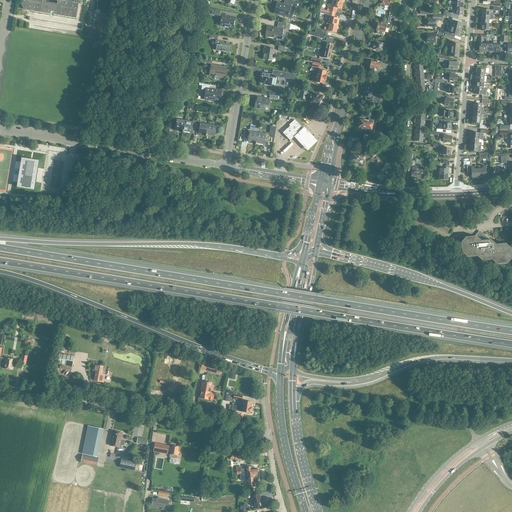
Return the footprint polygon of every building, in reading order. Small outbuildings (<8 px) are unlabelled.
[(21,0),(21,2),(21,4),(22,6),(23,8),(25,10),(28,11),(31,11),(49,14),(52,14),(76,18),(78,4),(81,4),(82,0),(97,0),(97,1),(97,10),(100,10),(99,13),(100,14),(108,15),(111,7),(112,0),(21,0)] [(290,7),(292,7),(295,8),(297,2),(294,1),(291,0),(287,0),(286,5),(277,3),(274,13),(287,17),(290,7)] [(341,9),(343,2),(332,0),(330,0),(330,6),(328,5),(327,9),(327,10),(327,11),(335,13),(336,13),(337,8),(341,9)] [(390,6),(389,14),(394,15),(394,17),(399,19),(400,11),(399,11),(400,6),(399,6),(400,0),(394,0),(393,7),(390,6)] [(481,16),(489,17),(489,13),(495,13),(495,11),(499,11),(500,8),(493,7),(492,10),(482,10),(481,16)] [(99,14),(100,14),(99,13),(100,10),(97,10),(96,10),(95,14),(94,14),(92,28),(104,30),(106,16),(99,14)] [(335,13),(327,11),(326,11),(325,13),(329,14),(327,23),(328,24),(338,26),(339,19),(334,18),(335,13)] [(432,15),(432,18),(427,18),(427,27),(436,27),(437,20),(442,21),(443,15),(432,15)] [(222,16),(220,26),(233,28),(234,18),(222,16)] [(461,25),(462,24),(457,23),(458,20),(452,18),(450,27),(461,30),(462,26),(461,25)] [(266,36),(277,38),(281,39),(282,35),(285,35),(286,30),(289,30),(290,24),(287,23),(278,21),(277,28),(268,27),(266,36)] [(389,27),(390,28),(392,23),(384,21),(383,24),(378,23),(376,30),(378,31),(377,35),(383,37),(384,32),(385,28),(389,29),(389,27)] [(336,33),(338,26),(328,24),(328,26),(329,27),(329,28),(325,27),(324,30),(316,28),(315,33),(325,35),(326,30),(336,33)] [(460,34),(461,30),(450,27),(448,33),(447,33),(447,35),(452,38),(453,34),(459,36),(459,34),(460,34)] [(436,34),(426,34),(426,42),(435,43),(436,34)] [(319,49),(332,52),(333,45),(332,44),(333,39),(326,38),(326,41),(322,40),(321,47),(320,46),(319,49)] [(215,45),(217,45),(216,49),(223,51),(223,52),(228,52),(230,43),(216,40),(215,45)] [(374,44),(374,45),(373,46),(372,47),(373,48),(373,49),(382,51),(383,47),(388,48),(389,46),(393,47),(394,43),(391,42),(384,41),(384,44),(375,42),(375,44),(374,44)] [(276,50),(265,48),(263,60),(266,60),(272,61),(272,57),(275,57),(276,50)] [(330,59),(332,52),(319,49),(318,52),(320,52),(319,57),(330,59)] [(445,59),(439,59),(439,62),(446,62),(445,69),(457,70),(458,63),(449,62),(449,59),(445,59)] [(385,69),(386,64),(371,61),(369,69),(371,69),(370,74),(378,76),(380,67),(385,69)] [(414,70),(415,70),(423,69),(422,62),(415,62),(415,66),(413,66),(414,70)] [(211,65),(209,75),(214,76),(214,77),(215,77),(224,78),(226,67),(211,65)] [(487,73),(485,73),(486,68),(476,67),(476,68),(477,68),(477,69),(476,69),(476,75),(484,76),(486,76),(487,73)] [(315,71),(314,75),(317,76),(327,78),(327,75),(326,74),(327,74),(326,73),(326,71),(322,70),(319,69),(316,69),(315,71)] [(395,75),(394,75),(391,75),(391,78),(398,79),(399,75),(398,69),(396,69),(395,75)] [(415,77),(416,77),(423,76),(423,69),(415,70),(416,73),(414,73),(415,77)] [(273,78),(278,79),(278,76),(296,79),(297,74),(274,70),(273,74),(261,72),(260,76),(261,76),(260,83),(265,84),(265,85),(271,86),(273,78)] [(444,77),(445,77),(446,80),(449,81),(456,81),(457,75),(450,74),(450,72),(445,72),(444,77)] [(317,76),(314,75),(313,75),(311,81),(313,81),(316,82),(316,83),(319,84),(319,83),(323,84),(324,82),(325,82),(325,81),(326,81),(327,78),(317,76)] [(415,85),(417,84),(424,84),(423,76),(416,77),(416,80),(415,80),(415,85)] [(216,86),(209,85),(199,83),(199,85),(202,86),(201,90),(205,90),(204,99),(209,99),(220,101),(221,91),(215,90),(216,86)] [(448,93),(455,93),(456,92),(456,91),(457,90),(456,89),(455,88),(456,87),(449,87),(449,84),(443,83),(443,89),(448,89),(448,93)] [(366,87),(365,90),(369,91),(374,92),(375,88),(378,89),(379,86),(376,85),(373,84),(372,85),(368,84),(367,87),(366,87)] [(424,84),(417,84),(417,88),(416,88),(416,92),(425,91),(424,84)] [(315,94),(311,93),(307,92),(308,89),(302,88),(300,99),(305,100),(306,94),(310,95),(310,97),(310,98),(310,102),(315,103),(315,104),(315,105),(316,105),(317,106),(318,106),(319,105),(319,104),(320,104),(321,100),(322,100),(323,96),(319,95),(319,94),(315,93),(315,94)] [(486,89),(475,88),(474,94),(482,95),(482,96),(482,99),(488,100),(488,96),(486,96),(486,89)] [(372,102),(379,104),(380,97),(377,96),(378,93),(374,92),(369,91),(365,90),(365,93),(366,93),(365,97),(370,98),(369,99),(372,100),(372,102)] [(453,100),(444,99),(444,95),(435,94),(434,98),(442,99),(442,105),(452,106),(453,100)] [(257,97),(255,108),(264,110),(265,105),(269,106),(270,99),(257,97)] [(415,119),(417,120),(424,120),(424,113),(417,112),(417,115),(416,115),(415,119)] [(480,117),(472,116),(471,122),(480,123),(479,128),(485,129),(485,126),(482,125),(483,120),(479,120),(480,117)] [(178,118),(174,117),(172,126),(174,127),(174,130),(183,131),(182,132),(183,133),(185,121),(177,119),(178,118)] [(374,118),(369,117),(368,121),(360,119),(358,128),(361,129),(362,130),(366,131),(367,130),(371,131),(374,118)] [(439,129),(442,130),(450,130),(451,124),(450,124),(450,120),(431,119),(431,122),(433,122),(433,123),(439,123),(439,129)] [(193,122),(185,121),(183,133),(184,133),(184,131),(191,132),(192,129),(196,130),(197,121),(193,120),(193,122)] [(290,140),(303,128),(295,120),(289,125),(290,126),(284,133),(290,140)] [(206,136),(208,124),(201,123),(201,122),(197,121),(196,130),(199,130),(199,134),(206,135),(206,136)] [(217,126),(208,124),(206,136),(207,136),(207,135),(215,136),(217,126)] [(266,134),(258,133),(256,144),(257,145),(257,143),(264,144),(265,141),(268,142),(269,137),(275,138),(277,125),(273,125),(272,127),(271,126),(269,133),(266,133),(266,134)] [(304,127),(293,137),(299,143),(307,151),(318,141),(310,133),(304,127)] [(245,138),(247,138),(246,143),(249,143),(249,142),(256,143),(256,144),(258,133),(250,131),(250,130),(246,129),(245,138)] [(451,137),(443,136),(442,136),(443,132),(431,131),(431,135),(438,135),(437,138),(443,138),(442,142),(451,143),(451,137)] [(364,154),(364,156),(365,156),(364,158),(365,159),(368,159),(367,161),(374,162),(376,167),(382,163),(378,157),(375,157),(376,153),(370,151),(370,156),(364,154)] [(364,161),(365,159),(364,158),(365,156),(364,156),(357,155),(357,154),(355,154),(354,155),(353,154),(352,157),(352,158),(351,158),(350,158),(350,160),(350,161),(351,161),(351,162),(355,163),(362,165),(363,160),(364,161)] [(18,187),(35,190),(36,182),(38,168),(40,160),(32,159),(30,159),(23,158),(22,162),(19,182),(18,187)] [(445,166),(445,169),(440,169),(439,180),(448,180),(448,169),(449,169),(449,166),(449,161),(443,160),(443,164),(446,164),(446,166),(445,166)] [(479,177),(478,169),(473,169),(473,167),(471,167),(471,165),(466,165),(467,174),(471,174),(471,178),(479,177)] [(478,169),(479,177),(486,177),(485,166),(483,166),(483,165),(478,165),(478,169)] [(412,172),(411,172),(411,179),(420,179),(420,176),(424,176),(424,167),(412,167),(412,172)] [(502,168),(492,169),(493,176),(503,175),(502,168)] [(496,264),(504,264),(506,263),(511,258),(510,248),(504,243),(495,244),(485,235),(465,237),(460,242),(461,252),(467,257),(476,256),(482,261),(491,260),(496,264)] [(59,354),(57,364),(72,366),(74,356),(59,354)] [(15,360),(5,358),(4,368),(13,370),(15,360)] [(203,363),(201,369),(210,372),(212,365),(203,363)] [(103,366),(94,365),(93,371),(94,371),(93,373),(96,373),(94,381),(103,382),(105,375),(101,374),(102,372),(103,366)] [(178,365),(174,390),(184,392),(188,367),(178,365)] [(248,383),(250,376),(232,371),(230,378),(248,383)] [(202,381),(201,391),(207,392),(208,387),(211,387),(214,388),(214,385),(211,385),(212,383),(202,381)] [(202,391),(201,398),(208,399),(212,399),(214,393),(210,393),(211,389),(213,390),(214,388),(211,387),(208,387),(207,392),(201,391),(202,391)] [(251,408),(252,403),(243,401),(242,405),(241,407),(233,406),(232,409),(248,412),(249,413),(251,414),(252,413),(252,410),(251,410),(252,408),(251,408)] [(103,429),(87,426),(82,454),(97,457),(103,429)] [(113,431),(110,446),(120,448),(121,445),(124,445),(125,441),(122,440),(123,433),(113,431)] [(167,454),(168,446),(155,444),(153,451),(167,454)] [(169,457),(174,457),(177,458),(177,455),(178,456),(179,452),(178,452),(179,447),(172,446),(170,454),(169,457)] [(82,455),(80,462),(97,466),(98,458),(82,455)] [(119,467),(135,471),(137,462),(121,459),(119,467)] [(257,474),(257,469),(256,469),(256,468),(254,469),(253,466),(246,467),(246,469),(236,470),(237,475),(241,474),(241,480),(248,480),(248,487),(254,486),(254,482),(255,482),(255,478),(253,478),(253,475),(254,475),(257,475),(257,474)] [(262,506),(262,503),(259,493),(250,495),(253,508),(262,506)] [(164,510),(165,506),(168,507),(169,502),(152,499),(152,504),(156,505),(156,506),(162,507),(161,509),(164,510)]
